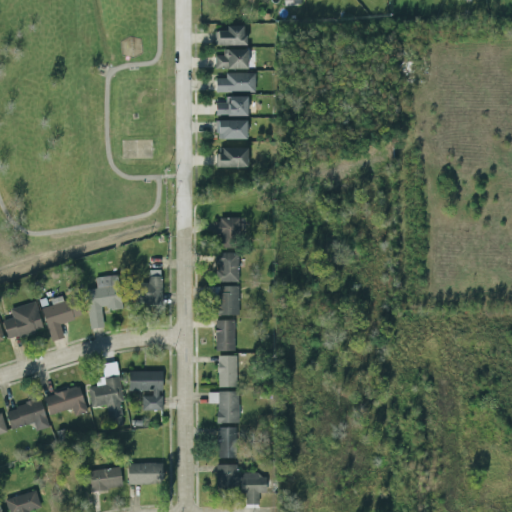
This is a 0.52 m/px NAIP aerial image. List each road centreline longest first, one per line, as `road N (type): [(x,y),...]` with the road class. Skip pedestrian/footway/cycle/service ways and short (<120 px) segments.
road 1 (residential): [(182,0),(185,511)]
road 2 (residential): [(0,378),(90,349),(184,336)]
